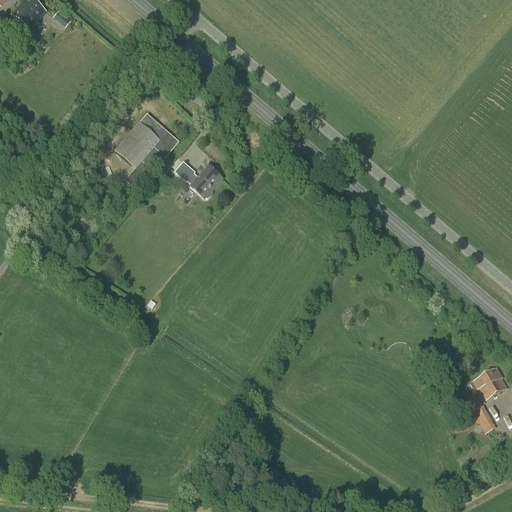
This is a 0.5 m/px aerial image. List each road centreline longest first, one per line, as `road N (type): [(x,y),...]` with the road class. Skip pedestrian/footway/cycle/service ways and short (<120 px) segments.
road 1 (primary): [(511,323),(182,40)]
road 2 (unclassified): [(511,296),(197,22)]
road 3 (unknown): [(0,273),(169,28)]
road 4 (track): [(193,511),(0,489)]
